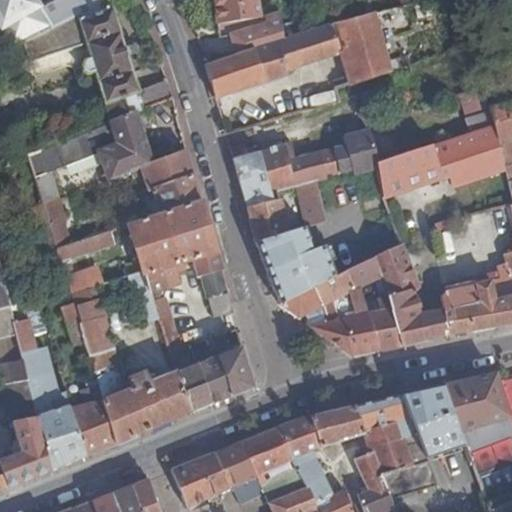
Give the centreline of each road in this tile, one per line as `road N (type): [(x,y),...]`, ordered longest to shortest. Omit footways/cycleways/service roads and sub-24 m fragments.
road 1 (residential): [(284,394),(182,57),(153,0)]
road 2 (residential): [(0,504),(284,394)]
road 3 (residential): [(284,394),(511,339)]
